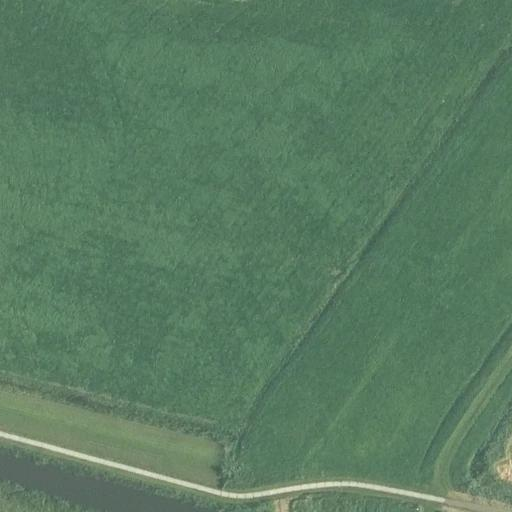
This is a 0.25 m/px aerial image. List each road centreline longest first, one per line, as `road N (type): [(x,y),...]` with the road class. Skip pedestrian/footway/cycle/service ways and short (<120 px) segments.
road 1 (unknown): [(274,511),(274,496),(320,490),(431,498)]
road 2 (unknown): [(431,498),(461,429),(511,360)]
